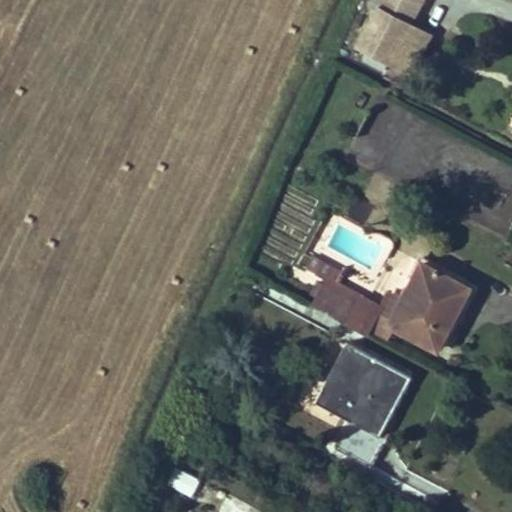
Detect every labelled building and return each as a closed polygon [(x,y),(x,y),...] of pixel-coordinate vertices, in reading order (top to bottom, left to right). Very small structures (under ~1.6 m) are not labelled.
[(388,64),(389,65),(410,23),(422,0),(380,0),(376,10),(356,47),(366,53),(388,64)] [(376,10),(380,0),(370,0),(368,5),(376,10)] [(431,34),(410,23),(389,65),(410,75),(431,34)] [(388,64),(366,53),(362,60),(384,71),(388,64)] [(341,271),(312,257),(307,268),(327,279),(324,284),(318,281),(311,293),(318,297),(313,307),(366,335),(367,331),(379,305),(337,283),(341,271)] [(388,323),(395,327),(437,349),(470,287),(421,261),(404,294),(388,323)] [(387,291),(379,305),(367,331),(388,340),(395,327),(388,323),(404,294),(387,291)] [(346,342),(321,390),(355,410),(349,420),(380,436),(412,376),(346,342)] [(321,390),(315,402),(349,420),(355,410),(321,390)] [(380,436),(349,420),(333,448),(371,468),(386,439),(380,436)] [(190,473),(166,461),(157,477),(181,490),(190,473)]
